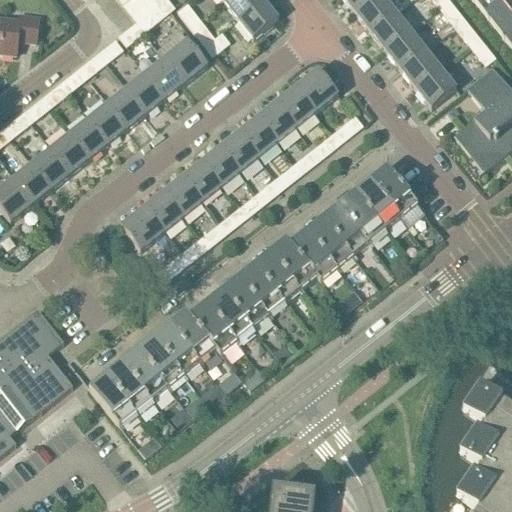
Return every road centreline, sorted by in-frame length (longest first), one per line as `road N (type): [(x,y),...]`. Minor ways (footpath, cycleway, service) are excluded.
road 1 (residential): [(6,318),(48,283),(89,219),(323,29)]
road 2 (residential): [(494,245),(323,29)]
road 3 (tertiary): [(298,397),(494,245)]
road 4 (tertiary): [(298,397),(133,511)]
road 5 (residential): [(0,117),(82,55),(89,33),(70,0)]
